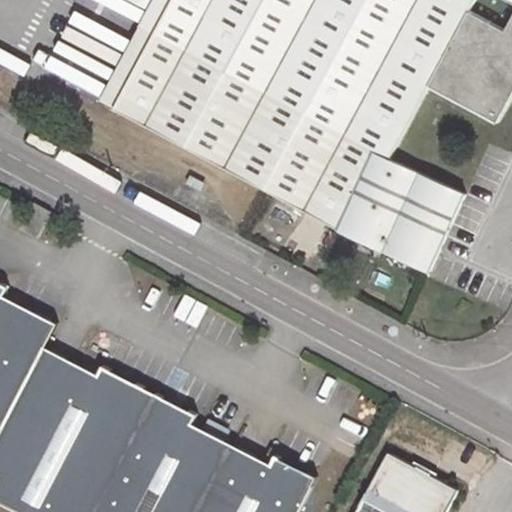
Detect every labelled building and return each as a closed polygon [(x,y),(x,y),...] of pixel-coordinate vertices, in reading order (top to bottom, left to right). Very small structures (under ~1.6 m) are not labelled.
[(154,0),(101,99),(117,108),(174,0),(154,0)] [(174,0),(117,108),(326,220),(426,0),(174,0)] [(511,99),(511,37),(444,0),(426,0),(326,220),(386,251),(432,269),(466,195),(389,160),(430,85),(500,122),(511,99)] [(511,0),(444,0),(511,37),(511,0)] [(206,183),(191,175),(187,183),(201,191),(206,183)] [(38,234),(50,212),(36,204),(24,226),(38,234)] [(11,287),(0,281),(0,500),(23,511),(301,511),(321,476),(279,453),(275,462),(267,458),(197,421),(201,412),(106,363),(102,373),(49,345),(60,323),(7,295),(11,287)] [(274,445),(267,458),(275,462),(279,453),(281,449),(274,445)] [(445,511),(458,489),(390,453),(358,511),(445,511)]
